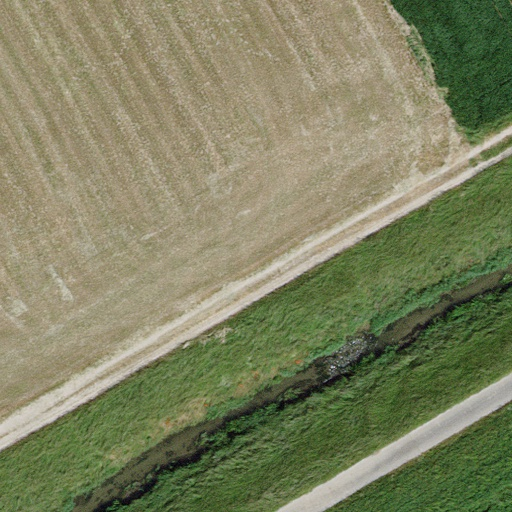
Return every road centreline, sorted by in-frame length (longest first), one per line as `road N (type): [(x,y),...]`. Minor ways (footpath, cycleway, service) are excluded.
road 1 (track): [(511,134),(0,430)]
road 2 (track): [(297,511),(511,387)]
